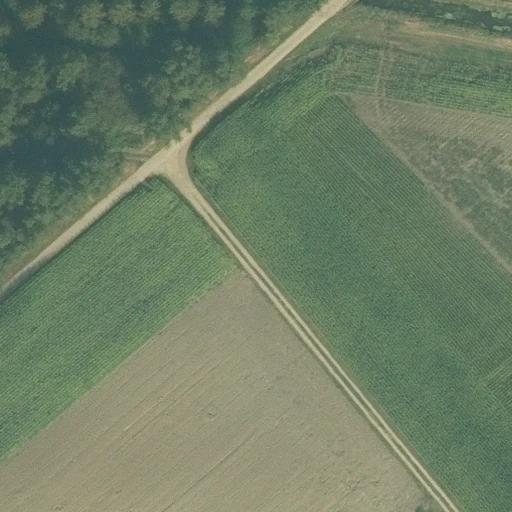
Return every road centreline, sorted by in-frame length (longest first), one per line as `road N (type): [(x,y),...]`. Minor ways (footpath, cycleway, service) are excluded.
road 1 (track): [(446,511),(161,160),(332,10)]
road 2 (unclassified): [(161,160),(0,299)]
